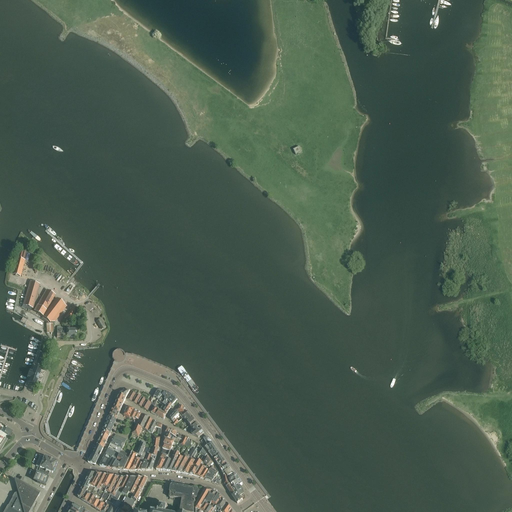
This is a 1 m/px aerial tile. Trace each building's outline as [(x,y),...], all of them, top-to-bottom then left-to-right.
[(295,155),(301,152),(299,147),(293,150),(295,155)] [(42,236),(32,227),(30,229),(39,238),(43,239),(42,236)] [(56,248),(54,251),(74,269),(76,269),(77,267),(76,265),(56,248)] [(17,258),(13,274),(20,276),(24,260),(17,258)] [(89,278),(85,274),(81,277),(85,280),(102,296),(106,297),(107,294),(106,292),(89,278)] [(23,306),(32,308),(34,302),(31,301),(36,284),(30,282),(23,306)] [(46,291),(34,312),(42,316),(50,303),(52,299),(55,295),(46,291)] [(52,299),(50,303),(52,305),(43,317),(50,323),(54,322),(66,306),(62,303),(58,300),(57,299),(55,301),(52,299)] [(100,319),(96,322),(101,330),(105,327),(100,319)] [(70,328),(70,326),(70,325),(69,325),(68,321),(66,321),(66,323),(63,323),(63,326),(66,326),(66,338),(76,338),(76,333),(76,329),(74,329),(74,328),(70,328)] [(35,385),(41,370),(34,367),(29,383),(35,385)] [(157,391),(153,398),(157,401),(158,401),(162,396),(164,393),(159,391),(157,391)] [(131,392),(129,396),(127,399),(132,402),(136,395),(131,392)] [(162,396),(158,401),(164,405),(168,402),(167,402),(172,397),(171,396),(168,394),(164,393),(162,396)] [(126,398),(119,394),(116,402),(123,405),(126,398)] [(141,398),(136,395),(132,402),(137,405),(141,398)] [(173,397),(172,397),(167,402),(168,402),(164,405),(166,407),(169,403),(172,406),(177,401),(175,399),(173,397)] [(141,398),(137,405),(142,408),(146,401),(141,398)] [(151,403),(146,401),(142,408),(147,411),(151,403)] [(160,411),(162,409),(157,406),(156,408),(154,407),(151,413),(155,415),(158,410),(160,411)] [(163,406),(162,409),(160,411),(166,415),(169,410),(163,406)] [(182,406),(176,411),(179,415),(181,417),(182,417),(187,413),(182,406)] [(130,418),(134,410),(128,407),(124,416),(130,419),(130,418)] [(158,410),(155,415),(164,420),(166,415),(160,411),(158,410)] [(187,413),(182,417),(195,432),(192,435),(198,438),(204,434),(187,413)] [(138,421),(136,425),(142,429),(143,429),(149,418),(144,416),(141,414),(138,421)] [(153,421),(149,418),(143,429),(148,432),(153,421)] [(114,425),(107,421),(105,425),(112,429),(114,425)] [(153,421),(148,432),(152,434),(156,427),(158,428),(159,424),(157,423),(153,421)] [(0,446),(6,437),(11,429),(0,422),(0,446)] [(112,429),(105,425),(103,430),(110,434),(112,429)] [(136,425),(134,428),(132,434),(138,437),(140,432),(142,429),(136,425)] [(167,427),(165,433),(175,437),(177,432),(167,427)] [(7,429),(4,434),(10,438),(13,433),(7,429)] [(110,434),(103,430),(104,430),(102,434),(106,436),(106,437),(108,438),(110,434)] [(175,437),(165,433),(164,438),(174,442),(176,437),(175,437)] [(209,440),(206,436),(203,439),(207,446),(208,446),(211,444),(212,444),(209,440)] [(150,449),(146,461),(150,463),(152,457),(156,458),(158,450),(160,438),(154,437),(152,448),(148,447),(147,448),(150,449)] [(107,442),(100,438),(96,446),(103,449),(107,442)] [(164,438),(164,443),(172,447),(174,442),(164,438)] [(113,439),(111,444),(122,449),(125,444),(123,443),(121,442),(119,442),(117,441),(115,440),(113,439)] [(137,455),(135,457),(140,460),(141,457),(146,446),(144,445),(144,443),(142,442),(137,455)] [(172,447),(164,443),(164,444),(163,449),(170,452),(172,447)] [(111,444),(108,450),(115,454),(114,457),(117,459),(121,452),(122,449),(111,444)] [(208,446),(207,446),(205,448),(209,452),(211,451),(212,452),(215,449),(211,444),(208,446)] [(103,449),(96,446),(88,463),(95,465),(99,457),(103,449)] [(141,457),(140,460),(135,471),(141,471),(146,461),(150,449),(147,448),(148,447),(146,446),(141,457)] [(185,454),(182,459),(188,462),(195,451),(196,449),(194,448),(192,450),(189,456),(185,454)] [(115,454),(108,450),(100,466),(107,468),(112,469),(117,459),(114,457),(115,454)] [(195,451),(188,462),(182,474),(188,475),(192,468),(196,462),(192,460),(197,452),(195,451)] [(117,459),(112,469),(117,470),(123,471),(128,461),(128,460),(129,459),(130,456),(129,456),(121,452),(117,459)] [(166,460),(162,471),(167,472),(175,454),(170,452),(168,456),(162,454),(168,457),(166,460)] [(130,456),(129,456),(130,456),(129,459),(128,460),(128,461),(123,471),(129,471),(135,457),(137,455),(132,453),(130,456)] [(175,453),(175,454),(167,472),(172,473),(179,457),(180,455),(175,453)] [(219,454),(215,457),(216,458),(214,460),(216,464),(223,459),(219,454)] [(40,468),(38,473),(37,473),(34,481),(37,482),(36,483),(40,484),(46,486),(49,477),(47,477),(49,472),(52,473),(53,473),(52,473),(56,463),(57,462),(56,462),(52,461),(49,459),(45,458),(44,457),(44,458),(40,456),(36,466),(40,468)] [(197,460),(196,462),(192,468),(188,475),(195,477),(200,478),(206,468),(207,467),(208,466),(209,467),(212,462),(207,456),(206,458),(204,456),(200,462),(197,460)] [(135,457),(129,471),(135,471),(140,460),(135,457)] [(146,461),(141,471),(152,471),(156,458),(152,457),(150,463),(146,461)] [(182,459),(179,457),(172,473),(176,473),(182,459)] [(166,460),(161,459),(160,461),(156,470),(162,471),(166,460)] [(188,462),(182,459),(176,473),(182,474),(188,462)] [(226,464),(223,459),(216,464),(219,468),(226,464)] [(206,468),(200,478),(205,480),(214,465),(213,463),(212,462),(209,467),(208,466),(207,467),(206,468)] [(226,464),(219,468),(222,474),(230,469),(226,464)] [(218,473),(214,465),(205,480),(212,483),(218,473)] [(234,474),(230,469),(222,474),(224,477),(227,476),(227,478),(234,474)] [(96,474),(90,473),(90,472),(82,488),(88,490),(90,486),(96,474)] [(220,478),(218,473),(212,483),(214,483),(214,484),(217,484),(220,485),(221,482),(221,481),(219,480),(220,478)] [(102,475),(96,474),(90,486),(95,489),(102,475)] [(237,479),(234,474),(227,478),(230,483),(237,479)] [(102,475),(95,489),(100,491),(108,476),(102,475)] [(108,476),(100,491),(99,493),(104,495),(105,493),(113,477),(108,476)] [(227,476),(224,477),(225,483),(224,484),(232,496),(235,494),(234,492),(233,489),(234,488),(239,485),(241,484),(238,480),(236,481),(237,482),(236,482),(236,483),(231,485),(230,483),(227,478),(227,476)] [(113,477),(105,493),(110,496),(119,478),(113,477)] [(110,496),(107,502),(111,504),(114,498),(115,499),(118,493),(125,478),(119,478),(110,496)] [(118,493),(115,499),(118,501),(121,496),(121,495),(121,494),(123,495),(130,479),(125,478),(118,493)] [(15,494),(4,511),(29,511),(33,506),(39,494),(39,493),(14,479),(18,493),(15,494)] [(136,479),(130,479),(123,495),(127,497),(136,479)] [(136,479),(127,497),(129,494),(133,496),(137,489),(142,479),(136,479)] [(142,479),(137,489),(142,491),(148,479),(142,479)] [(198,490),(171,485),(170,494),(169,498),(174,499),(174,498),(183,499),(180,511),(183,511),(193,511),(194,510),(193,510),(194,503),(195,503),(195,502),(196,502),(202,492),(202,491),(198,490)] [(243,491),(239,485),(234,488),(235,491),(238,490),(241,496),(244,494),(243,491)] [(88,490),(82,488),(78,497),(78,498),(82,501),(87,492),(88,490)] [(137,489),(133,496),(132,499),(136,501),(142,491),(137,489)] [(205,489),(202,494),(195,506),(195,511),(198,511),(200,510),(201,510),(212,492),(205,489)] [(235,494),(232,496),(237,504),(242,500),(240,496),(241,496),(238,490),(235,491),(236,494),(235,494)] [(87,492),(82,501),(87,504),(92,494),(92,495),(87,492)] [(200,510),(198,511),(205,511),(217,494),(212,492),(201,510),(200,510)] [(92,494),(87,504),(92,507),(96,499),(97,497),(92,494)] [(217,494),(205,511),(212,511),(222,499),(217,494)] [(126,498),(123,503),(132,509),(135,503),(131,500),(126,498)] [(100,502),(96,499),(92,507),(96,510),(100,502)] [(221,511),(227,504),(222,499),(212,511),(221,511)] [(105,504),(100,502),(96,510),(99,511),(101,511),(106,503),(105,503),(105,504)] [(106,503),(101,511),(107,511),(111,507),(106,503)] [(123,503),(122,503),(120,506),(122,508),(121,511),(122,511),(130,511),(132,509),(123,503)]
